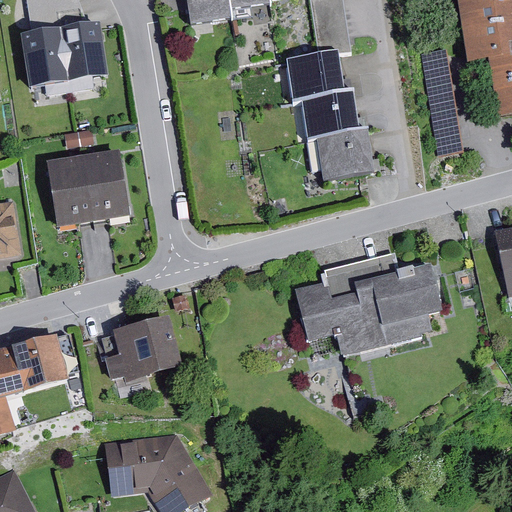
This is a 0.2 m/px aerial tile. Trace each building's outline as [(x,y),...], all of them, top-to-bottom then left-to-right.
[(21,44),(31,98),(109,86),(100,32),(90,34),(76,0),(28,0),(26,1),(33,42),(21,44)] [(227,0),(185,0),(191,32),(232,25),(230,18),(227,0)] [(227,0),(230,18),(271,11),(269,3),(268,0),(227,0)] [(343,0),(328,0),(309,3),(320,65),(339,62),(353,60),(343,0)] [(511,0),(455,0),(468,75),(490,71),(499,128),(511,125),(511,0)] [(465,158),(448,55),(421,59),(439,162),(465,158)] [(345,103),(339,62),(320,65),(289,69),(294,110),(302,109),(345,103)] [(345,103),(302,109),(307,150),(316,148),(359,143),(354,102),(345,103)] [(93,134),(65,138),(67,153),(95,148),(93,134)] [(359,143),(316,148),(321,191),(374,184),(367,142),(359,143)] [(47,170),(58,236),(95,230),(131,224),(120,158),(47,170)] [(0,263),(22,260),(13,207),(0,209),(0,263)] [(511,233),(494,237),(508,305),(511,303),(511,233)] [(327,289),(295,297),(309,351),(338,344),(343,362),(422,341),(421,338),(432,335),(429,322),(443,319),(431,272),(402,279),(396,258),(324,277),(327,289)] [(127,390),(182,376),(170,327),(115,341),(115,343),(104,345),(108,365),(105,366),(111,387),(125,384),(127,390)] [(58,341),(0,356),(0,405),(7,404),(70,387),(68,381),(80,378),(70,340),(58,343),(58,341)] [(7,404),(0,405),(0,440),(17,435),(7,404)] [(148,498),(156,511),(203,511),(217,504),(178,439),(105,448),(112,503),(148,498)] [(0,480),(0,511),(34,511),(15,473),(0,480)]
